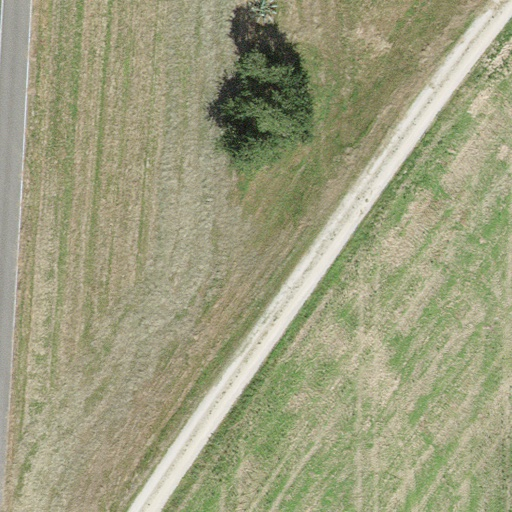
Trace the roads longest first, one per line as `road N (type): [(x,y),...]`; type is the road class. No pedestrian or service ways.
road 1 (track): [(511,4),(424,105),(142,511)]
road 2 (track): [(0,350),(19,0)]
